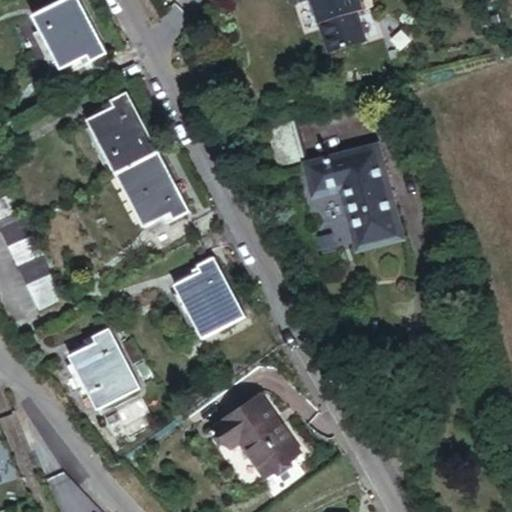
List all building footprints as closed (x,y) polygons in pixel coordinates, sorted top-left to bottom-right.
[(82,0),(59,0),(35,13),(63,67),(86,55),(88,61),(109,50),(82,0)] [(347,0),(300,0),(301,4),(297,4),(289,4),(283,10),(281,15),(281,22),(285,27),(292,28),(305,27),(313,82),(343,77),(339,47),(354,45),(347,0)] [(483,43),(470,46),(474,63),(487,60),(483,43)] [(130,89),(109,99),(112,105),(90,117),(146,225),(168,213),(172,219),(192,209),(130,89)] [(278,151),(252,158),(263,200),(289,193),(278,151)] [(0,166),(0,233),(35,311),(61,299),(0,166)] [(364,174),(294,186),(299,217),(324,212),(335,274),(380,267),(364,174)] [(201,275),(180,286),(206,336),(249,314),(219,256),(197,268),(201,275)] [(102,333),(79,344),(83,351),(62,361),(88,415),(131,395),(102,333)] [(256,389),(211,422),(224,438),(230,433),(259,473),(297,445),(256,389)]
